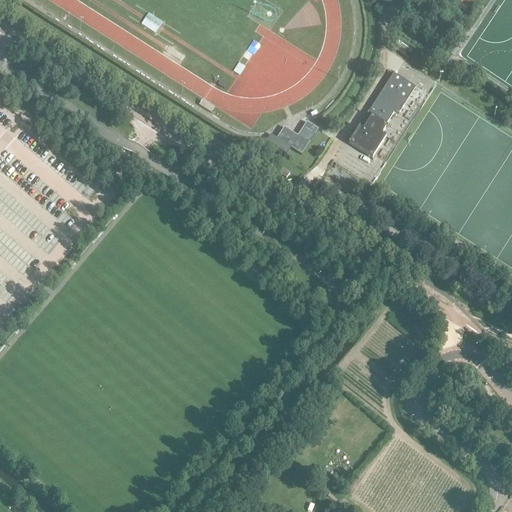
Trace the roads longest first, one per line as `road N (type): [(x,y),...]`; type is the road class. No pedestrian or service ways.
road 1 (residential): [(458,348),(409,283),(0,23)]
road 2 (residential): [(491,511),(495,481),(485,467),(414,405),(438,361),(458,348)]
